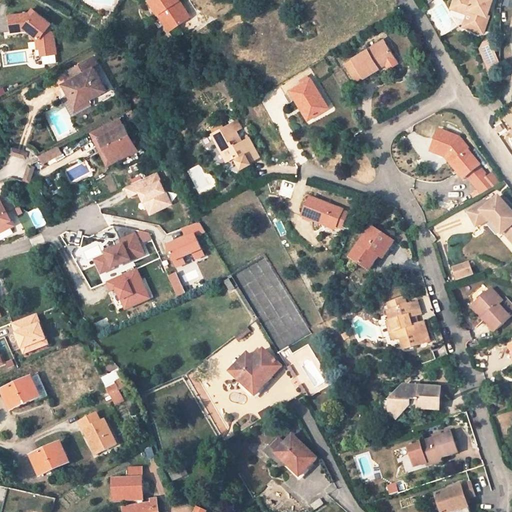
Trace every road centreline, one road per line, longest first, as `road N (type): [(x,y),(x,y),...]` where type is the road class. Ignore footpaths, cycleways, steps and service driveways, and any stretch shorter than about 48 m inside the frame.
road 1 (residential): [(398,187),(499,486)]
road 2 (residential): [(459,88),(386,134),(381,150),(398,187)]
